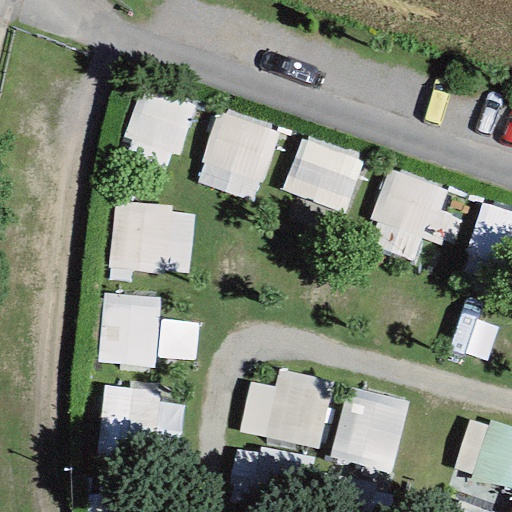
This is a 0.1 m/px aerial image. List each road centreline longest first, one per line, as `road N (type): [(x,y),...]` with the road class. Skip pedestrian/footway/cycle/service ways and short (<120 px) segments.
road 1 (residential): [(17,0),(511,174)]
road 2 (track): [(50,511),(35,381),(95,27)]
